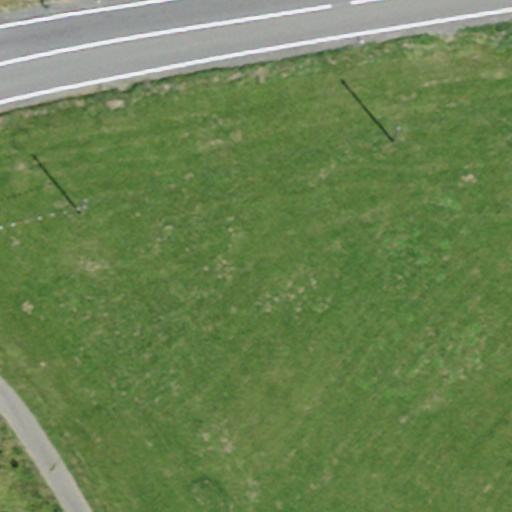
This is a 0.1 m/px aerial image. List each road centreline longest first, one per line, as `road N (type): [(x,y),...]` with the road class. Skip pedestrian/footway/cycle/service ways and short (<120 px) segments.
road 1 (tertiary): [(0,65),(378,0)]
road 2 (unclassified): [(0,396),(78,511)]
